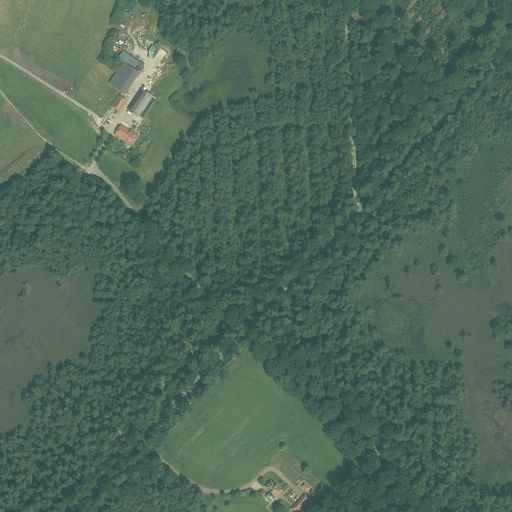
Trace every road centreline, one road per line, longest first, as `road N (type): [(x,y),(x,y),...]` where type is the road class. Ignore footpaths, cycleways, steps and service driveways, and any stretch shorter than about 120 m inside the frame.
road 1 (tertiary): [(74,511),(511,47)]
road 2 (track): [(259,335),(308,372),(439,511)]
road 3 (unknown): [(259,335),(89,511)]
road 4 (track): [(344,0),(355,201)]
road 5 (track): [(92,168),(216,301)]
road 6 (track): [(0,264),(92,168)]
